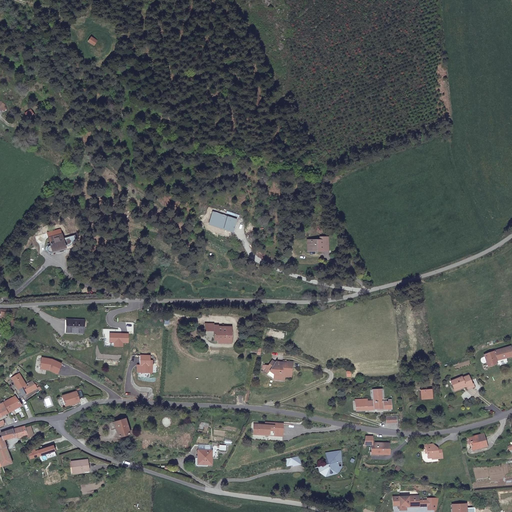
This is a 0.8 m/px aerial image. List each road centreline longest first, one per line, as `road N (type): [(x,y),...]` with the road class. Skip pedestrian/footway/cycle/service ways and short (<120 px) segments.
road 1 (residential): [(0,305),(322,298),(444,269),(511,236)]
road 2 (residential): [(511,413),(464,429),(396,432),(258,407),(110,400),(55,419)]
road 3 (residential): [(55,419),(79,444),(135,467),(321,511)]
